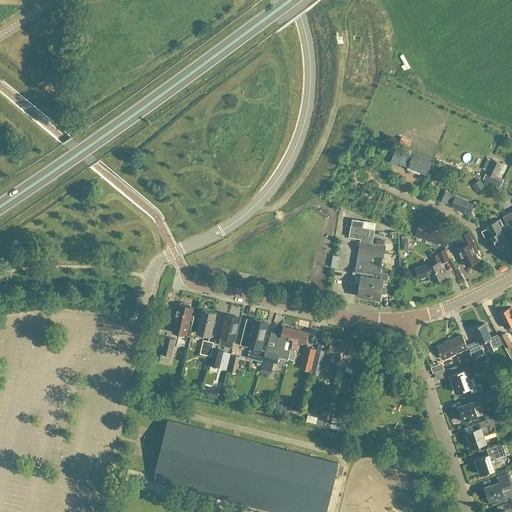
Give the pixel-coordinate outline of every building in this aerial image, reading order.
[(426,175),(432,161),(413,154),(412,157),(408,168),(407,170),(419,175),(420,172),(426,175)] [(501,165),(492,160),(486,174),(495,178),(501,165)] [(467,202),(455,197),(451,207),(463,213),(467,202)] [(511,227),(511,211),(502,217),(507,226),(511,224),(511,227)] [(380,300),(381,293),(384,294),(385,293),(386,289),(385,288),(382,287),(383,280),(385,280),(387,279),(388,275),(386,274),(379,272),(382,258),(384,246),(372,244),(375,230),(363,228),(364,222),(351,220),(348,237),(360,240),(354,275),(360,276),(357,296),(380,300)] [(488,229),(481,232),(485,240),(489,239),(496,252),(508,246),(498,228),(500,228),(503,226),(499,220),(496,222),(487,227),(488,229)] [(448,240),(426,229),(423,237),(445,247),(448,240)] [(468,234),(461,237),(465,246),(458,250),(466,267),(478,262),(474,254),(477,252),(468,234)] [(433,282),(445,277),(439,264),(449,260),(445,250),(437,253),(438,254),(431,257),(434,265),(428,267),(427,265),(415,269),(419,279),(427,276),(430,282),(431,283),(433,282)] [(192,308),(190,308),(190,307),(189,305),(181,303),(180,304),(179,305),(178,305),(173,323),(175,323),(172,333),(189,337),(194,317),(190,316),(192,308)] [(511,333),(511,312),(510,308),(498,313),(506,329),(509,327),(511,333)] [(210,337),(215,314),(202,311),(197,334),(210,337)] [(232,348),(233,340),(239,318),(226,315),(221,337),(219,345),(232,348)] [(240,346),(250,349),(248,359),(262,363),(265,351),(261,350),(262,344),(263,344),(268,324),(254,320),(254,322),(247,320),(240,346)] [(497,334),(491,337),(484,323),(473,328),(480,343),(485,341),(488,347),(493,344),(495,347),(497,346),(501,344),(497,334)] [(267,345),(266,350),(280,354),(279,357),(289,359),(291,351),(296,330),(283,327),(281,336),(280,337),(278,337),(276,347),(267,345)] [(309,333),(296,330),(291,351),(289,359),(294,361),(296,352),(298,342),(306,344),(309,333)] [(511,344),(504,333),(499,336),(505,347),(511,344)] [(443,359),(468,348),(462,336),(437,347),(443,359)] [(161,355),(171,357),(173,349),(175,340),(164,338),(162,346),(161,355)] [(340,363),(345,342),(332,339),(329,349),(337,351),(336,356),(333,355),(329,370),(337,372),(339,363),(340,363)] [(210,356),(213,343),(203,340),(200,354),(210,356)] [(357,345),(345,342),(340,363),(339,363),(343,364),(352,366),(354,369),(362,371),(364,360),(365,360),(367,350),(357,347),(357,345)] [(210,364),(219,366),(220,367),(224,351),(213,348),(209,364),(210,364)] [(311,372),(313,364),(316,350),(306,348),(303,362),(301,369),(311,372)] [(490,367),(486,357),(482,348),(471,353),(475,362),(476,365),(490,367)] [(274,363),(277,364),(280,354),(266,350),(263,361),(272,363),(274,363)] [(473,360),(470,352),(458,358),(461,365),(473,360)] [(324,356),(317,354),(312,374),(319,376),(324,356)] [(240,358),(232,356),(229,367),(228,372),(236,374),(237,369),(240,358)] [(172,368),(173,358),(163,357),(162,366),(172,368)] [(263,361),(260,372),(269,375),(272,363),(263,361)] [(456,393),(470,389),(471,394),(483,390),(481,384),(476,386),(473,378),(468,380),(465,371),(462,371),(460,366),(446,371),(449,381),(452,380),(456,393)] [(204,397),(217,400),(220,391),(206,388),(204,397)] [(489,390),(482,392),(472,395),(475,404),(472,404),(472,403),(457,408),(461,422),(476,417),(474,409),(486,404),(485,399),(491,397),(489,390)] [(496,427),(503,424),(501,417),(493,419),(496,427)] [(483,436),(496,432),(491,419),(478,423),(480,428),(466,433),(471,448),(486,443),(483,436)] [(325,511),(326,511),(338,463),(261,444),(167,421),(155,470),(153,477),(152,483),(264,510),(270,511),(325,511)] [(486,450),(488,455),(475,460),(480,475),(494,471),(492,464),(506,459),(502,445),(486,450)] [(502,490),(511,486),(511,483),(509,473),(498,477),(500,482),(484,488),(489,502),(504,497),(502,490)] [(511,511),(511,501),(502,505),(497,506),(499,511),(498,511),(511,511)]
